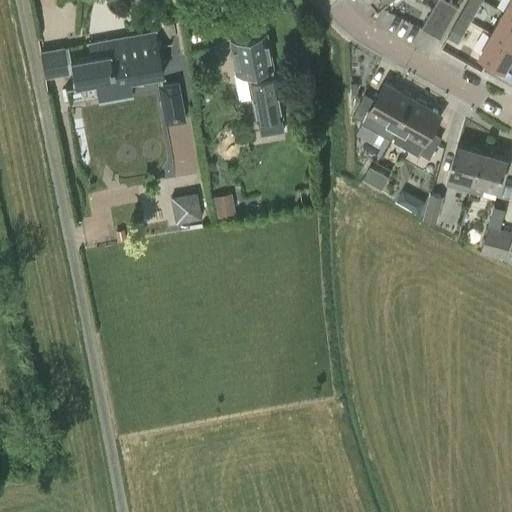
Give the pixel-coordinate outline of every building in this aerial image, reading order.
[(445,0),(437,0),(434,6),(453,16),(458,7),(445,0)] [(471,22),(478,9),(483,0),(468,0),(460,16),(471,22)] [(453,16),(434,6),(421,28),(440,39),(441,37),(453,16)] [(511,44),(511,13),(505,10),(492,33),(511,44)] [(459,44),(471,22),(460,16),(447,38),(459,44)] [(44,78),(71,73),(72,85),(93,82),(97,103),(133,97),(129,82),(163,76),(155,30),(96,41),(98,54),(65,60),(62,47),(39,51),(44,78)] [(274,77),(273,77),(271,67),(265,34),(262,34),(260,32),(255,33),(254,36),(230,40),(236,73),(244,71),(247,83),(248,83),(255,122),(257,122),(259,135),(283,131),(281,118),(282,118),(274,77)] [(511,44),(492,33),(479,56),(505,70),(511,58),(511,44)] [(178,80),(157,83),(162,113),(166,113),(168,125),(185,124),(178,80)] [(361,123),(389,139),(413,99),(384,82),(374,99),(365,93),(352,115),(362,121),(361,123)] [(413,99),(389,139),(418,155),(419,153),(429,159),(442,137),(431,131),(441,114),(413,99)] [(446,185),(470,191),(482,151),(457,144),(448,174),(446,185)] [(482,151),(470,191),(482,195),(485,185),(498,189),(506,158),(482,151)] [(362,177),(381,188),(388,176),(369,165),(362,177)] [(216,216),(234,212),(230,191),(212,195),(216,216)] [(196,192),(170,197),(174,223),(201,218),(196,192)] [(436,223),(444,196),(430,193),(422,219),(436,223)] [(500,228),(503,209),(492,205),(488,225),(480,252),(492,255),(500,228)] [(511,231),(500,228),(492,255),(505,259),(511,231)]
